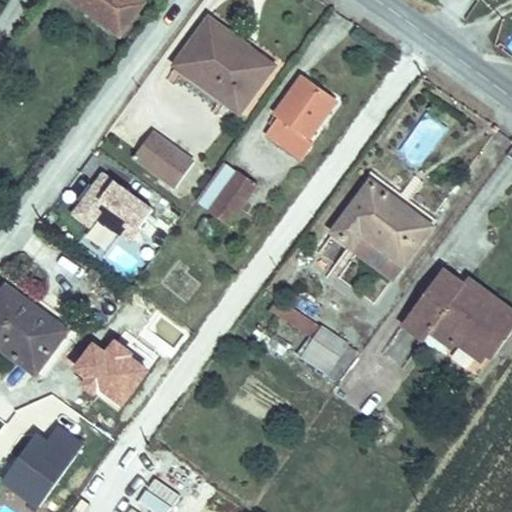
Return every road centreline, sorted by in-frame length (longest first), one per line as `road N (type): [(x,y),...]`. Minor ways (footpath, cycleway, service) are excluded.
road 1 (unknown): [(511,163),(377,340)]
road 2 (tertiary): [(375,0),(511,97)]
